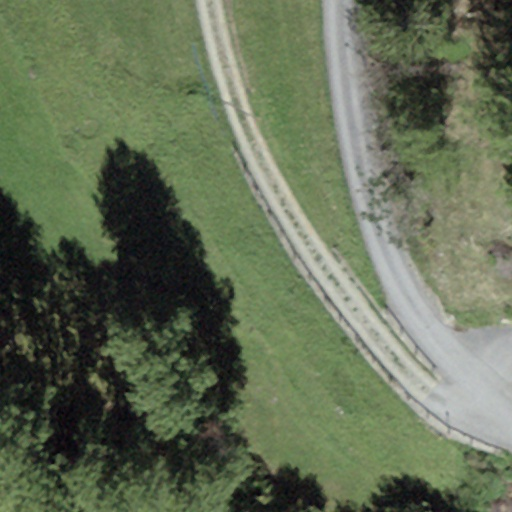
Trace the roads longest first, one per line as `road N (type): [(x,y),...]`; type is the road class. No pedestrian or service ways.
road 1 (track): [(210,0),(244,115),(345,290),(456,430),(511,429)]
road 2 (unclassified): [(344,0),(340,33),(376,216),(471,369),(511,403)]
